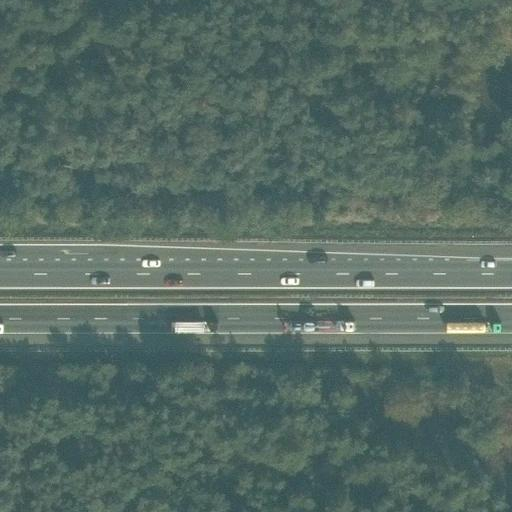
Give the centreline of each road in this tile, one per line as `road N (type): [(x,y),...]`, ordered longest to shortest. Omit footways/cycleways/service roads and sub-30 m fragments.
road 1 (track): [(511,93),(0,94)]
road 2 (motorway): [(511,275),(0,274)]
road 3 (motorway): [(0,319),(511,319)]
